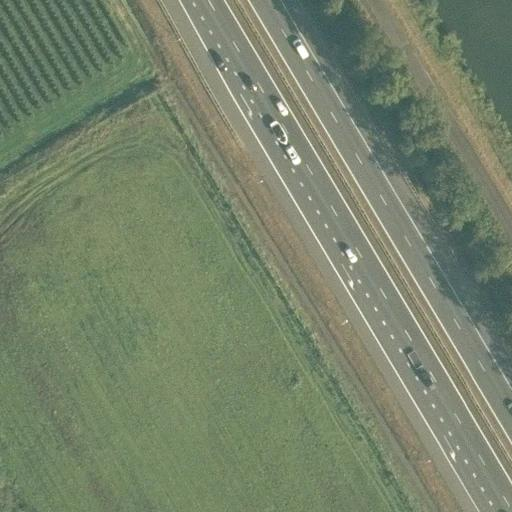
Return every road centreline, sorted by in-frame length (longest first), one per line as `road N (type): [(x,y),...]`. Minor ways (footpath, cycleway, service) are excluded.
road 1 (motorway): [(207,0),(511,510)]
road 2 (motorway): [(511,404),(266,0)]
road 3 (unclassified): [(511,205),(383,0)]
